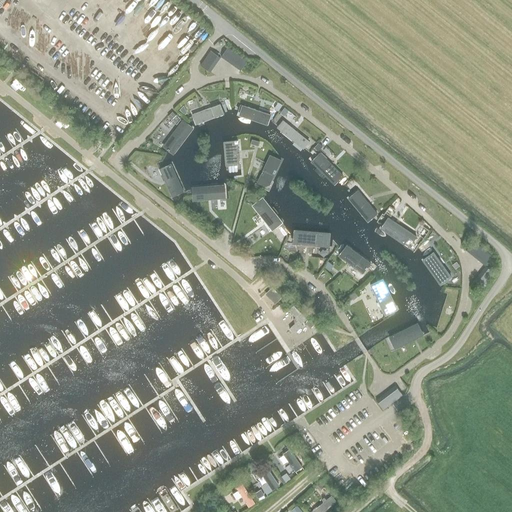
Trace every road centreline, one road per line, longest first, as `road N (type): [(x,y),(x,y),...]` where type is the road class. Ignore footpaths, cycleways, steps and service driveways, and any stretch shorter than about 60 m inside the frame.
road 1 (unclassified): [(225,25),(506,258),(458,346),(420,373),(411,396),(395,408)]
road 2 (residential): [(368,358),(385,378),(398,374),(451,331),(463,300),(461,256),(365,163),(279,96),(244,78),(198,85)]
road 3 (residential): [(198,85),(119,170),(241,268),(283,265),(312,279),(351,332)]
road 4 (track): [(413,393),(428,442),(386,484),(413,511)]
